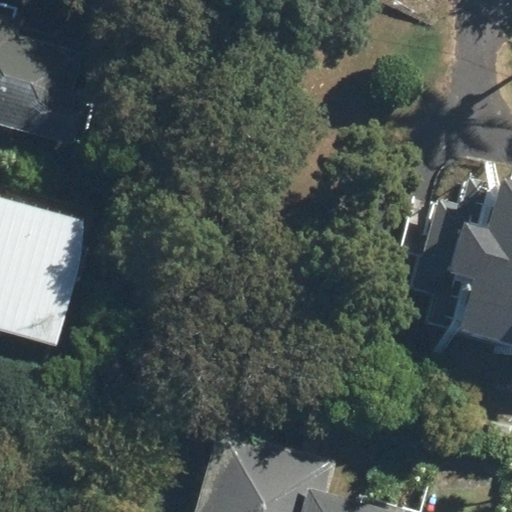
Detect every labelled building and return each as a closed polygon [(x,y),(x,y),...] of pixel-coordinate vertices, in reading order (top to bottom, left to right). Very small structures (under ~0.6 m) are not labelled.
[(0,119),(75,136),(99,56),(12,31),(14,19),(0,15),(0,119)] [(511,178),(506,176),(503,187),(468,183),(466,204),(440,202),(420,283),(436,288),(426,326),(511,347),(511,178)] [(0,188),(0,318),(80,342),(82,212),(0,188)] [(511,423),(491,417),(483,442),(511,450),(511,423)] [(409,511),(327,488),(337,455),(222,422),(196,511),(409,511)]
